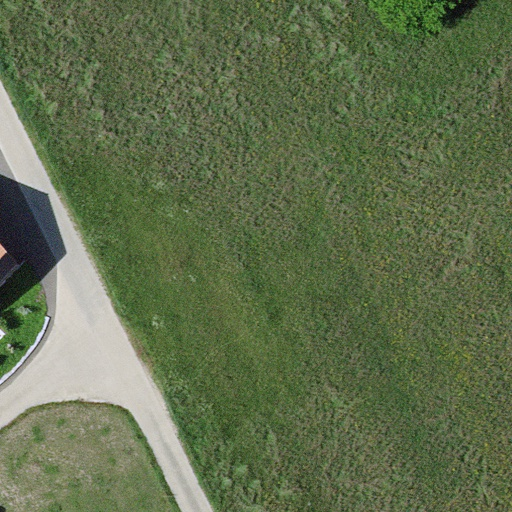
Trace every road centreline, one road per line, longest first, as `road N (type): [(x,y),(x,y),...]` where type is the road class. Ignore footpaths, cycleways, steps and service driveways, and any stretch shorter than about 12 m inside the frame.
road 1 (track): [(0,121),(194,511)]
road 2 (track): [(100,324),(0,403)]
